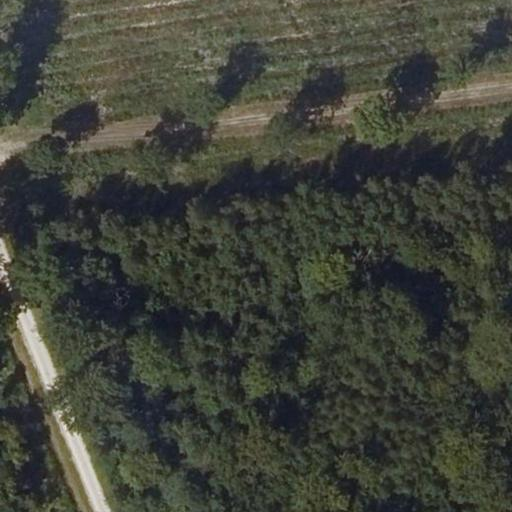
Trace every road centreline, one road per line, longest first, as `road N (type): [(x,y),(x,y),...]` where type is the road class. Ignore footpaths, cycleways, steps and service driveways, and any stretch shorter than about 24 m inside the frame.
road 1 (track): [(0,158),(511,91)]
road 2 (track): [(0,242),(108,511)]
